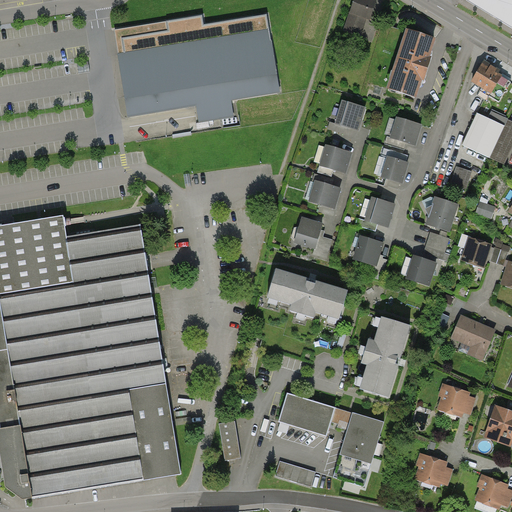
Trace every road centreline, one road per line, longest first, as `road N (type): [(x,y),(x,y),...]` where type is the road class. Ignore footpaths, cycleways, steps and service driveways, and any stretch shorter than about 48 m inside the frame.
road 1 (residential): [(67,511),(192,496),(281,497),(373,511)]
road 2 (residential): [(473,28),(428,169),(406,197)]
